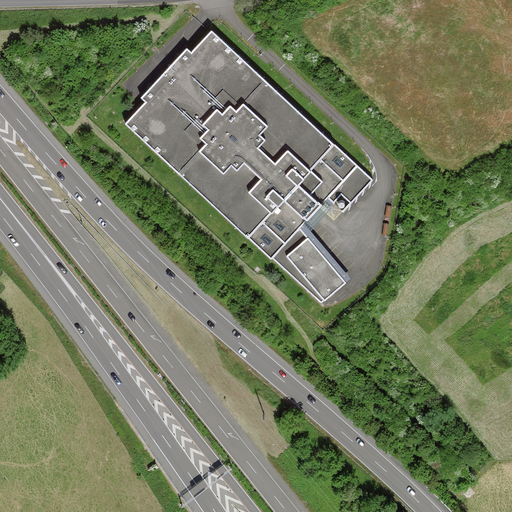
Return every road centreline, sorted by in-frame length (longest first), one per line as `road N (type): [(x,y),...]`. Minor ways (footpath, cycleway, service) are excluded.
road 1 (motorway): [(428,511),(149,262),(0,98)]
road 2 (motorway): [(287,511),(0,149)]
road 3 (motorway): [(0,193),(254,511)]
road 4 (motorway): [(0,208),(215,511)]
